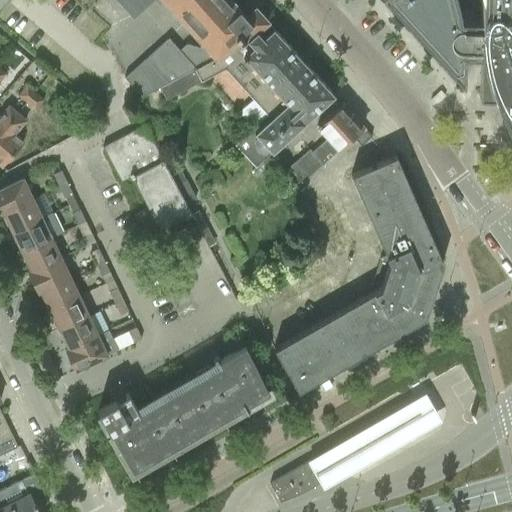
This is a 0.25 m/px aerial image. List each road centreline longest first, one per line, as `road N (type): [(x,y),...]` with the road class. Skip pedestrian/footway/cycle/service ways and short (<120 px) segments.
road 1 (residential): [(482,223),(382,78),(311,0)]
road 2 (unknown): [(225,312),(313,282),(351,256),(354,229),(333,178)]
road 3 (secondary): [(511,411),(458,455),(404,483),(317,511)]
road 4 (residential): [(87,511),(0,325)]
road 5 (residential): [(316,409),(314,428),(168,511)]
